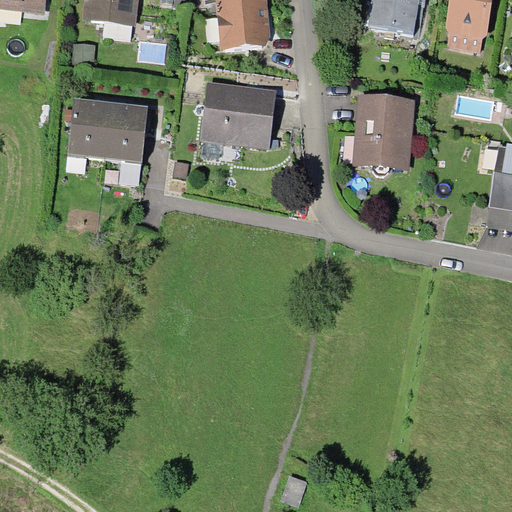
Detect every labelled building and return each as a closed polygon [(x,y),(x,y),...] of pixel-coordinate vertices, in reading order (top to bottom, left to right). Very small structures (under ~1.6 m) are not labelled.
[(0,0),(0,9),(42,14),(44,0),(0,0)] [(128,44),(133,0),(86,0),(83,24),(103,26),(101,41),(128,44)] [(185,12),(186,0),(172,0),(172,11),(185,12)] [(259,0),(216,0),(218,15),(261,11),(259,0)] [(366,32),(411,40),(417,0),(371,0),(370,9),(363,8),(359,29),(366,30),(366,32)] [(481,41),(487,0),(453,0),(447,35),(448,35),(445,50),(477,55),(480,40),(481,41)] [(264,42),(261,11),(218,15),(221,54),(260,51),(264,42)] [(72,70),(90,71),(91,57),(73,56),(72,70)] [(201,144),(265,152),(271,100),(208,92),(201,144)] [(407,109),(361,105),(356,168),(371,169),(370,175),(375,180),(381,180),(386,176),(387,171),(402,172),(405,131),(407,131),(408,130),(405,129),(407,109)] [(105,164),(110,114),(72,110),(68,147),(82,149),(81,162),(105,164)] [(144,117),(110,114),(105,164),(119,165),(117,186),(137,188),(144,117)] [(511,156),(506,156),(497,212),(511,214),(511,156)] [(280,501),(298,508),(307,482),(289,475),(280,501)]
